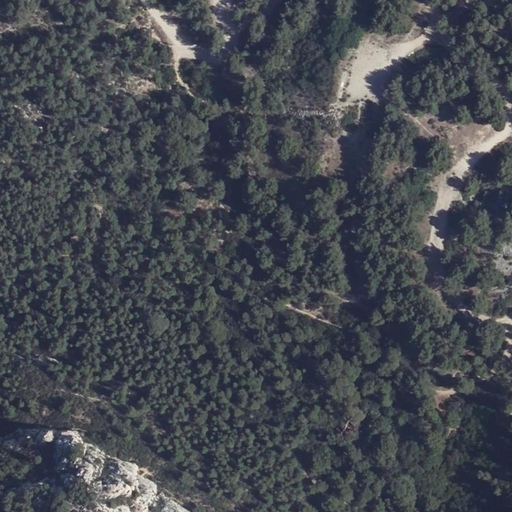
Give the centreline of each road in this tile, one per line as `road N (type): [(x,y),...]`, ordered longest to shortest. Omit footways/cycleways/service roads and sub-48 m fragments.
road 1 (track): [(511,342),(493,370),(435,391),(380,315),(338,292),(309,240),(253,181),(237,135),(181,79),(181,42)]
road 2 (track): [(511,123),(447,201),(439,256),(460,293),(511,292)]
road 3 (track): [(148,0),(181,42),(210,58),(231,49),(226,0)]
road 4 (track): [(431,0),(450,49),(500,88),(511,112)]
